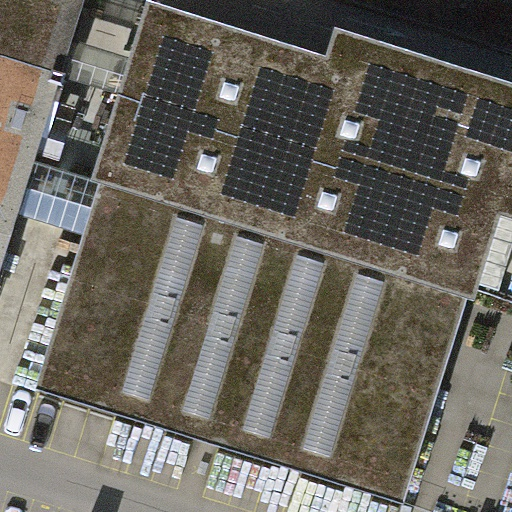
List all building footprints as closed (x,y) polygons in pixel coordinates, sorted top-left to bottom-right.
[(68,0),(0,0),(0,246),(10,250),(19,219),(73,49),(86,6),(68,0)] [(326,75),(145,18),(130,67),(90,196),(97,199),(461,312),(473,315),(500,230),(511,233),(511,102),(335,47),(326,75)] [(130,67),(73,49),(19,219),(85,240),(97,199),(90,196),(130,67)] [(85,240),(36,396),(399,509),(461,312),(97,199),(85,240)] [(0,281),(10,250),(0,246),(0,281)]
